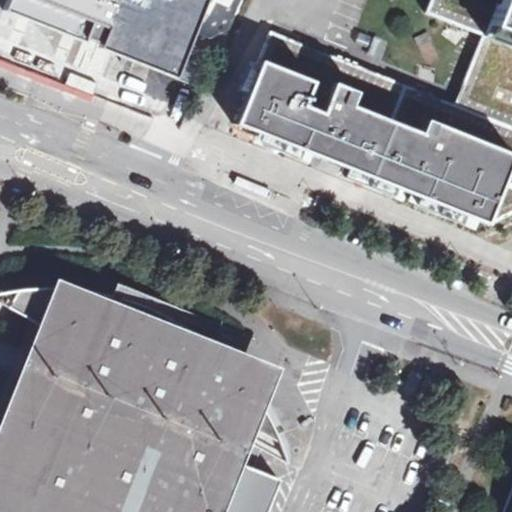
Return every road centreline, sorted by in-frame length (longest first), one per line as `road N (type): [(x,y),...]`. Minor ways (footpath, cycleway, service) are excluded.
road 1 (secondary): [(511,325),(0,121)]
road 2 (secondary): [(0,164),(511,365)]
